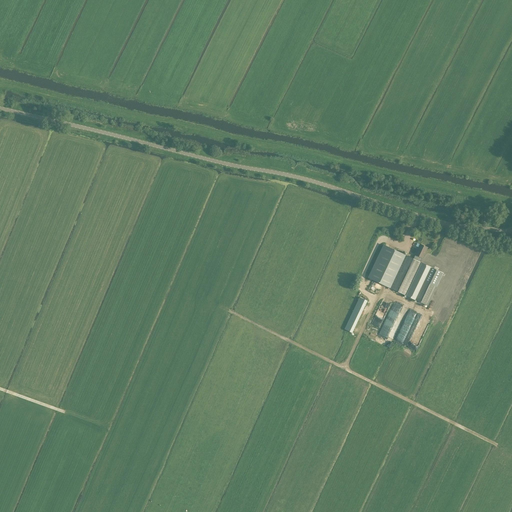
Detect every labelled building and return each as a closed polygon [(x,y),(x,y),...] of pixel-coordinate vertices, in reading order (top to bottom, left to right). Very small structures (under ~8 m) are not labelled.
[(412,260),(418,263),(425,248),(418,245),(413,255),(414,256),(412,260)] [(384,247),(368,279),(386,288),(405,297),(420,264),(418,263),(412,260),(402,255),(384,247)] [(436,286),(423,280),(414,299),(427,305),(436,286)] [(359,296),(346,330),(354,333),(367,300),(359,296)] [(404,344),(413,319),(405,316),(395,341),(404,344)]
